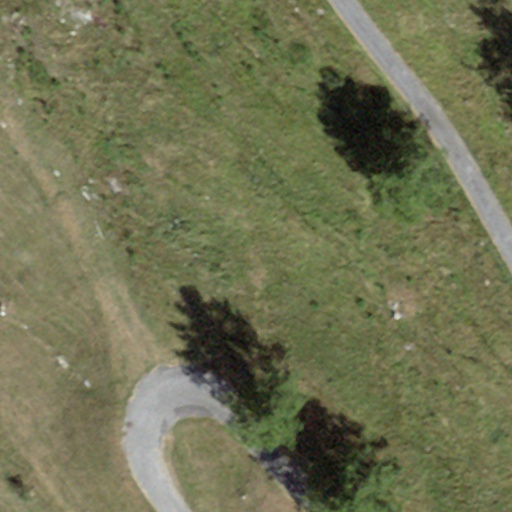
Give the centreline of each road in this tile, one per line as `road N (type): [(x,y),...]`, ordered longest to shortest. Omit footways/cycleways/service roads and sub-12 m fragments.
road 1 (track): [(175,511),(136,440),(144,400),(184,393),(230,409),(326,511)]
road 2 (track): [(511,247),(337,0)]
